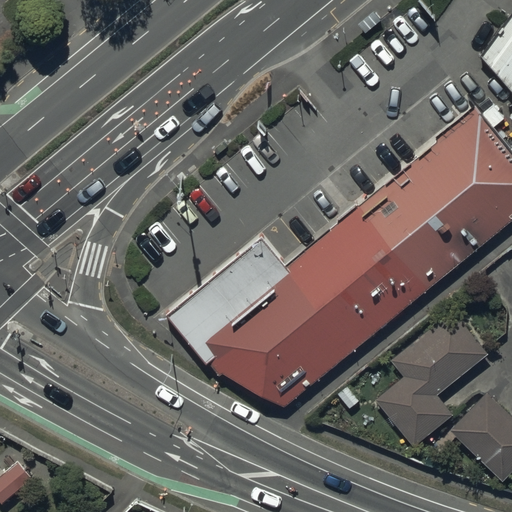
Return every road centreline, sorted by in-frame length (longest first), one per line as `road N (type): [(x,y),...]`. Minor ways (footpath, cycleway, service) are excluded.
road 1 (secondary): [(274,481),(130,435),(0,370)]
road 2 (secondary): [(0,153),(187,0)]
road 3 (secondary): [(87,348),(274,481)]
road 4 (secondary): [(142,132),(94,261),(87,348)]
road 5 (secondary): [(303,0),(142,132)]
road 6 (secondary): [(142,132),(0,246)]
